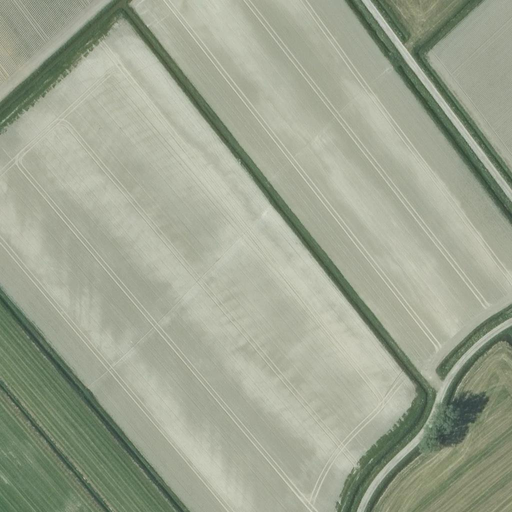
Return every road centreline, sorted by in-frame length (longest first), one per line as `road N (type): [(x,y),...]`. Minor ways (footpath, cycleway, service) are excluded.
road 1 (track): [(359,511),(378,478),(420,437),(468,353),(511,321)]
road 2 (track): [(511,196),(366,0)]
